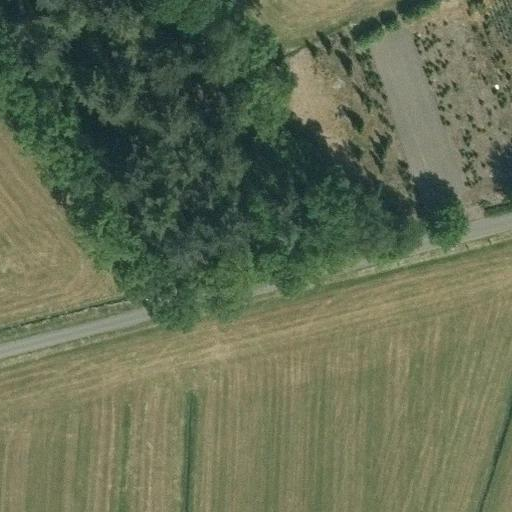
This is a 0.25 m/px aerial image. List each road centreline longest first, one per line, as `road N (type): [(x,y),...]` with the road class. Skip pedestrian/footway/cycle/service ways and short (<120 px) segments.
road 1 (unclassified): [(170,307),(511,219)]
road 2 (unclassified): [(170,307),(0,76)]
road 3 (unclassified): [(170,307),(0,352)]
